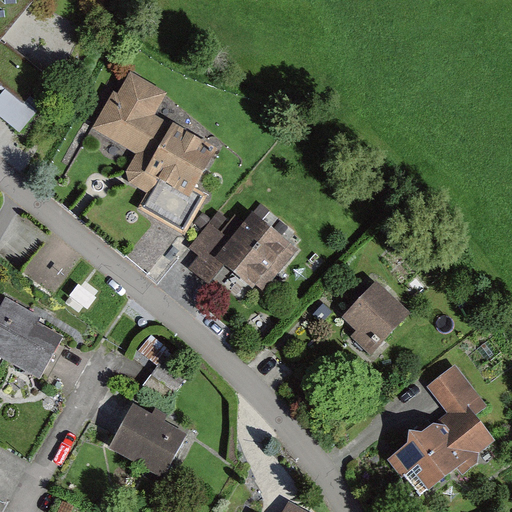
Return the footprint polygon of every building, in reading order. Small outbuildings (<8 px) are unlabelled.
[(7,45),(5,47),(1,44),(37,0),(0,0),(0,86),(5,91),(24,107),(31,98),(48,79),(7,45)] [(118,95),(114,93),(92,131),(136,157),(127,173),(130,185),(148,195),(139,212),(185,238),(208,198),(196,191),(218,153),(156,118),(168,96),(130,74),(118,95)] [(5,91),(0,97),(0,118),(18,134),(20,135),(38,113),(36,112),(41,106),(31,98),(24,107),(5,91)] [(221,234),(210,225),(189,251),(199,259),(189,270),(210,287),(224,269),(253,293),(257,288),(264,294),(299,253),(253,215),(245,225),(235,217),(221,234)] [(412,317),(377,284),(342,320),(356,334),(351,339),(371,359),(412,317)] [(43,320),(6,299),(0,310),(0,359),(40,383),(64,340),(39,326),(43,320)] [(496,445),(476,420),(489,410),(456,368),(430,389),(451,416),(423,438),(409,437),(408,450),(390,463),(402,480),(405,478),(421,501),(460,473),(464,478),(479,468),(479,458),(496,445)] [(153,417),(134,407),(110,451),(165,480),(188,437),(166,424),(169,419),(156,412),(153,417)] [(284,511),(305,511),(289,503),(284,511)]
